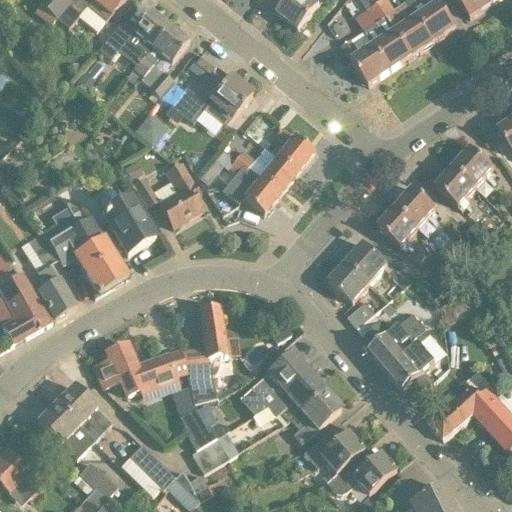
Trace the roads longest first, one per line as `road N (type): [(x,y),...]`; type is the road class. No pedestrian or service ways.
road 1 (tertiary): [(0,391),(58,346),(174,280),(233,275),(278,288)]
road 2 (tertiary): [(471,511),(278,288)]
road 3 (residential): [(387,159),(194,0)]
road 4 (residential): [(278,288),(339,204),(387,159)]
road 5 (residential): [(387,159),(511,73)]
